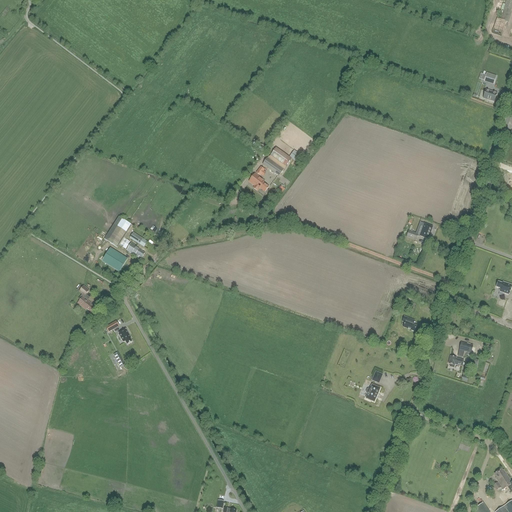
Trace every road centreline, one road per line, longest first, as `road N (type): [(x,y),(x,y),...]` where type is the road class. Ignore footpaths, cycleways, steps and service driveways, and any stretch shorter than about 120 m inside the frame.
road 1 (unclassified): [(375,511),(505,122)]
road 2 (unclassified): [(245,511),(125,292)]
